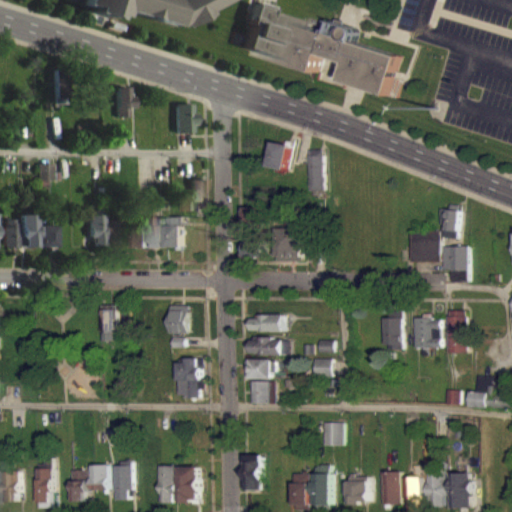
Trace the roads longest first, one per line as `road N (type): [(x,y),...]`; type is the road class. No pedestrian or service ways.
road 1 (primary): [(0,20),(332,118),(511,190)]
road 2 (residential): [(223,84),(228,511)]
road 3 (residential): [(223,279),(0,275)]
road 4 (residential): [(223,279),(428,278)]
